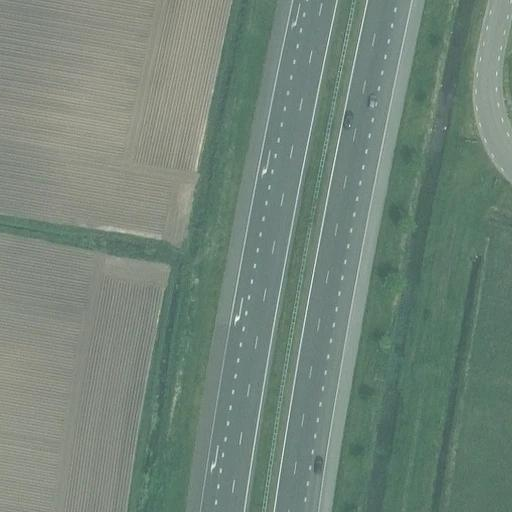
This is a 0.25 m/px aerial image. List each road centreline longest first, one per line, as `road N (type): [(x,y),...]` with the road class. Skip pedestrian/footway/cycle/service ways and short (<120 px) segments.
road 1 (motorway): [(289,511),(382,0)]
road 2 (motorway): [(320,0),(256,322),(229,511)]
road 3 (secondary): [(511,161),(489,131),(482,81),(499,0)]
